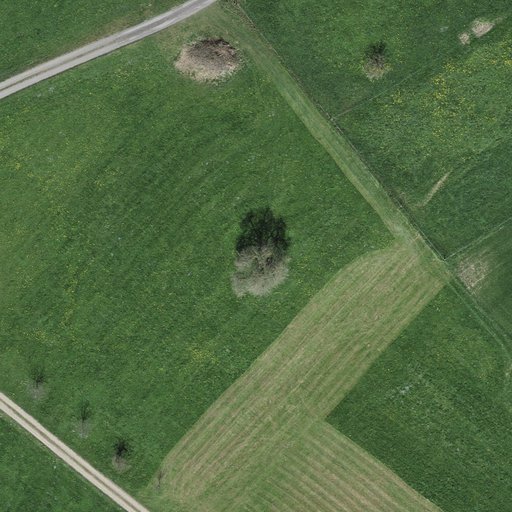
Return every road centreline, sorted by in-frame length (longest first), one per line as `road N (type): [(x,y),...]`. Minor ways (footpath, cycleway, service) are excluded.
road 1 (track): [(0,89),(199,0)]
road 2 (track): [(0,401),(141,511)]
